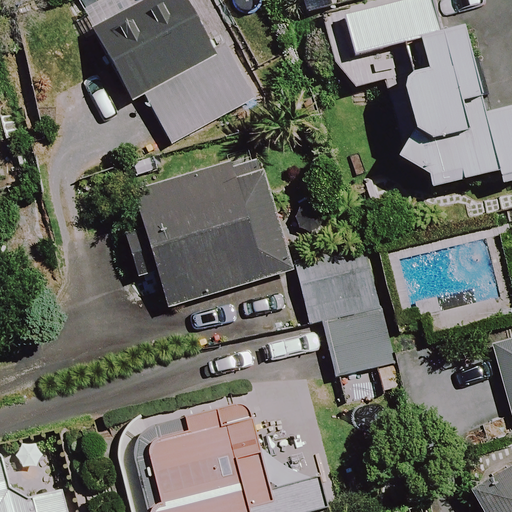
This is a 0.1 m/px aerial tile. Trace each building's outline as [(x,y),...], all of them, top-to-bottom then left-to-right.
[(210,58),(178,0),(150,0),(85,36),(122,104),(136,97),(165,149),(252,101),(224,50),(210,58)] [(433,40),(422,0),(321,26),(340,96),(377,86),(393,146),(404,143),(418,197),(496,177),(497,182),(511,177),(511,110),(477,119),(455,34),(433,40)] [(268,208),(254,157),(123,194),(133,233),(111,239),(123,283),(143,277),(154,314),(301,273),(282,205),(268,208)] [(390,365),(365,277),(303,295),(328,383),(390,365)] [(511,341),(482,349),(501,428),(511,425),(511,341)] [(0,511),(77,511),(67,476),(18,489),(8,455),(0,457),(0,511)] [(511,511),(511,463),(459,494),(469,511),(511,511)]
